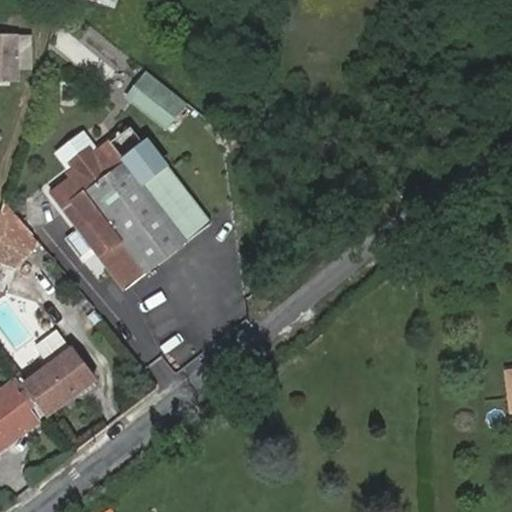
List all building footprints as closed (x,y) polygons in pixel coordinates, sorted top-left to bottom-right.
[(86,0),(116,9),(119,0),(86,0)] [(19,41),(0,41),(0,81),(19,82),(19,41)] [(164,131),(185,103),(142,70),(121,98),(164,131)] [(130,291),(148,277),(190,246),(129,164),(114,145),(99,156),(102,160),(76,179),(58,192),(70,208),(75,206),(78,210),(74,213),(130,291)] [(129,164),(190,246),(210,231),(150,149),(129,164)] [(6,209),(0,215),(0,242),(19,260),(39,239),(6,209)] [(28,386),(50,416),(94,384),(58,334),(36,351),(50,370),(28,386)] [(511,370),(500,372),(505,415),(511,414),(511,370)] [(23,380),(0,396),(0,453),(50,416),(28,386),(23,380)]
